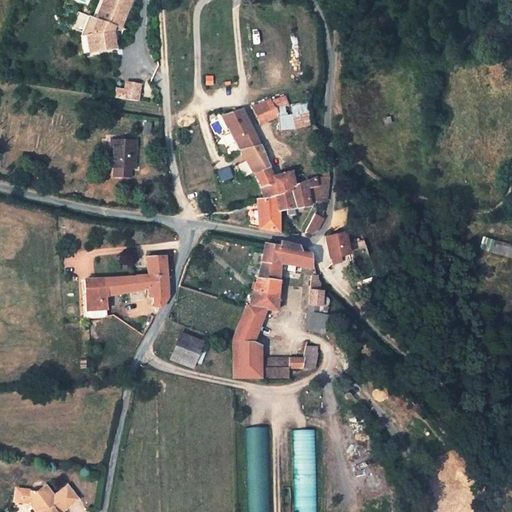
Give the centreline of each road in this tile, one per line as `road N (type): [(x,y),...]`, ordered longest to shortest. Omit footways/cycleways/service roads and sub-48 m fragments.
road 1 (residential): [(103,511),(133,370),(171,296),(188,226)]
road 2 (track): [(143,351),(160,365),(290,387),(329,367),(330,351),(316,338),(290,333)]
road 3 (residential): [(161,0),(168,143),(188,226)]
road 4 (residential): [(188,226),(0,190)]
road 5 (track): [(434,511),(388,419),(329,367)]
road 6 (residential): [(317,241),(188,226)]
